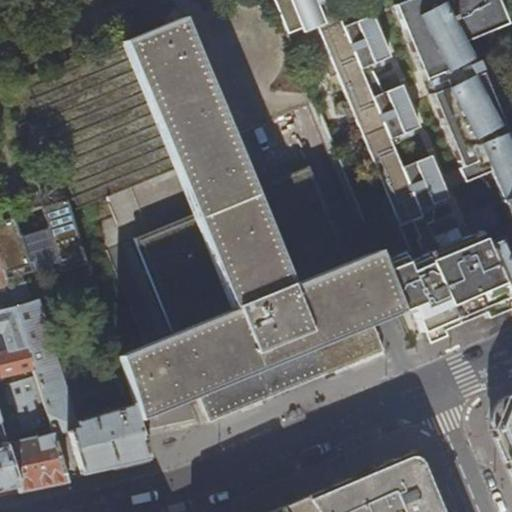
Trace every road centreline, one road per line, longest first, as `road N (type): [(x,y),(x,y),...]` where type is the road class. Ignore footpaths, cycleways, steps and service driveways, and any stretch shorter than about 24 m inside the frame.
road 1 (tertiary): [(274,455),(232,473),(59,511)]
road 2 (tertiary): [(430,388),(274,455)]
road 3 (residential): [(487,511),(430,388)]
